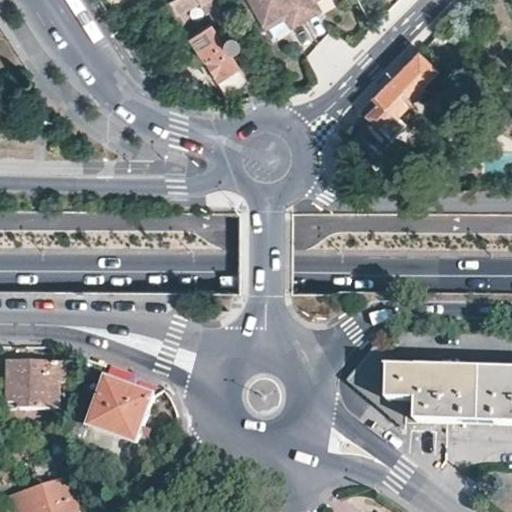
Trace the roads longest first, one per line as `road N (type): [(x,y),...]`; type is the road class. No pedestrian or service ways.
road 1 (primary): [(0,270),(511,276)]
road 2 (tertiary): [(45,0),(109,91),(175,130),(236,145)]
road 3 (residential): [(238,176),(176,187),(0,182)]
road 4 (tertiary): [(0,325),(113,334),(225,375)]
road 5 (primary): [(300,368),(388,320),(511,321)]
road 6 (primary): [(511,204),(341,201),(301,175)]
road 7 (tertiary): [(431,0),(297,136)]
road 8 (residential): [(451,511),(307,410)]
road 9 (residential): [(130,511),(235,429)]
